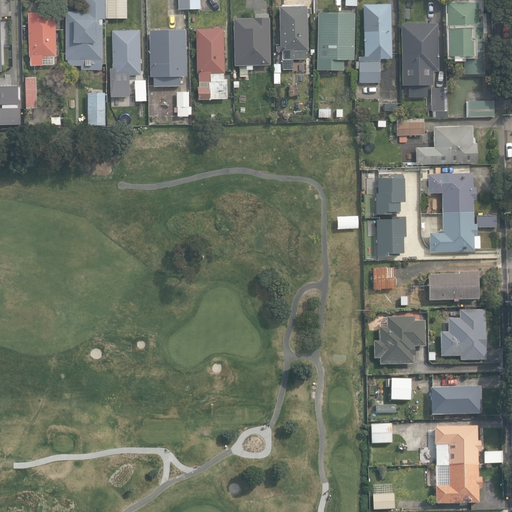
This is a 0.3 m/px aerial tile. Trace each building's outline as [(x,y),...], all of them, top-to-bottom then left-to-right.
[(81,66),(81,70),(102,69),(102,64),(102,60),(103,60),(102,18),(106,18),(127,18),(126,5),(126,0),(83,0),(84,5),(84,11),(64,12),(66,60),(67,60),(67,62),(70,65),(81,66)] [(178,0),(179,5),(179,9),(200,9),(200,5),(199,0),(178,0)] [(478,17),(478,2),(447,3),(448,56),(463,56),(463,74),(483,74),(483,41),(482,41),(481,17),(478,17)] [(390,5),(363,6),(364,56),(359,57),(359,83),(379,83),(378,59),(391,58),(390,5)] [(309,50),(309,49),(307,6),(279,6),(281,70),(293,70),(293,59),(306,59),(306,50),(309,50)] [(43,17),(43,13),(27,13),(29,57),(30,57),(30,66),(42,66),(42,65),(53,64),(53,56),(55,56),(54,16),(43,17)] [(267,18),(267,14),(254,15),(254,18),(234,19),(234,66),(239,66),(239,77),(248,77),(247,70),(252,70),(252,66),(270,65),(269,18),(267,18)] [(355,61),(355,14),(317,14),(317,70),(343,70),(343,61),(355,61)] [(420,75),(420,72),(438,71),(437,23),(400,24),(401,72),(402,72),(402,79),(412,78),(412,75),(420,75)] [(0,24),(0,77),(0,78),(0,73),(0,70),(17,70),(15,24),(0,24)] [(198,73),(199,99),(227,98),(226,79),(224,79),(224,73),(223,28),(196,29),(196,73),(198,73)] [(115,75),(115,84),(127,83),(127,75),(140,75),(139,30),(111,30),(112,76),(115,75)] [(186,31),(149,31),(149,77),(152,77),(152,87),(179,87),(179,77),(187,77),(186,31)] [(25,77),(26,108),(37,108),(36,77),(25,77)] [(135,81),(136,101),(146,101),(146,81),(135,81)] [(432,111),(432,118),(447,117),(447,101),(446,87),(430,88),(431,111),(432,111)] [(250,89),(234,91),(235,101),(251,100),(250,89)] [(104,125),(104,127),(108,127),(107,116),(106,116),(105,92),(88,93),(88,125),(104,125)] [(189,92),(176,93),(177,117),(190,116),(189,92)] [(448,118),(494,117),(493,100),(448,101),(448,118)] [(0,104),(0,117),(0,129),(22,128),(21,103),(0,104)] [(319,117),(331,117),(331,109),(319,108),(319,117)] [(396,143),(403,142),(403,136),(423,135),(423,119),(396,119),(396,143)] [(416,148),(416,165),(477,163),(477,138),(473,138),(473,126),(433,127),(433,147),(416,147),(416,148)] [(429,232),(430,251),(474,251),(474,249),(478,249),(480,249),(480,236),(478,236),(478,227),(496,226),(496,215),(476,215),(476,224),(474,224),(474,200),(476,200),(476,188),(473,188),(473,173),(428,173),(428,193),(442,193),(442,212),(443,230),(437,230),(437,232),(429,232)] [(389,177),(375,177),(375,189),(389,189),(389,177)] [(337,217),(337,228),(360,228),(360,216),(337,217)] [(373,267),(374,289),(396,288),(395,267),(373,267)] [(429,275),(430,301),(479,300),(479,271),(459,272),(459,274),(429,275)] [(460,356),(460,361),(486,360),(486,349),(487,349),(486,333),(485,310),(460,310),(460,319),(448,319),(448,332),(441,332),(441,357),(460,356)] [(381,358),(381,365),(414,364),(414,356),(416,356),(416,346),(426,346),(425,320),(415,321),(415,316),(387,317),(387,327),(380,328),(380,341),(374,341),(375,359),(381,358)] [(392,400),(411,400),(411,379),(392,379),(392,400)] [(432,388),(432,415),(482,414),(481,387),(432,388)] [(372,424),(373,443),(393,443),(393,424),(372,424)] [(437,486),(437,504),(480,503),(480,488),(482,488),(482,477),(479,477),(479,452),(482,452),(482,441),(479,441),(479,426),(435,427),(436,445),(437,445),(437,466),(450,465),(450,486),(437,486)] [(485,451),(486,463),(503,463),(502,451),(485,451)] [(374,494),(375,510),(396,509),(395,494),(374,494)]
